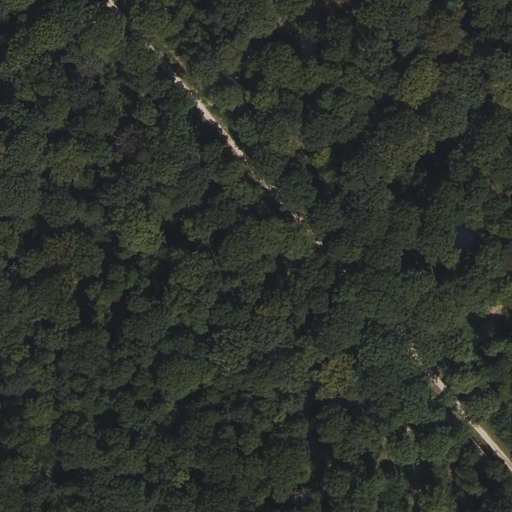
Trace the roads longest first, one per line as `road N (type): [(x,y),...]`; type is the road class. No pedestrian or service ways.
road 1 (track): [(378,312),(106,0)]
road 2 (track): [(511,465),(378,312)]
road 3 (track): [(378,312),(409,511)]
